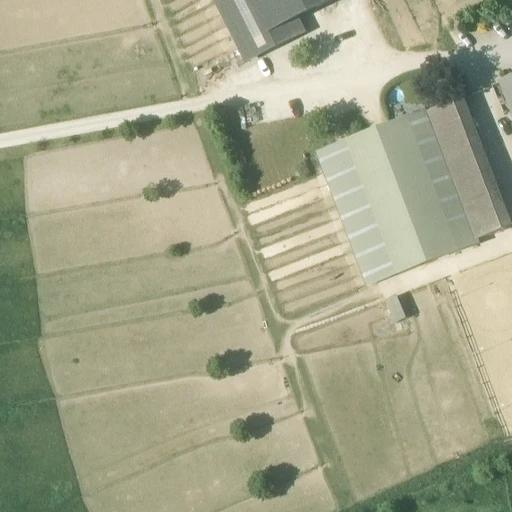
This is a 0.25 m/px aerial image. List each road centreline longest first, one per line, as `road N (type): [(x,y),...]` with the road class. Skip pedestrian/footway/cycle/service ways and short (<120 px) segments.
road 1 (residential): [(511,51),(198,107)]
road 2 (track): [(198,107),(0,145)]
